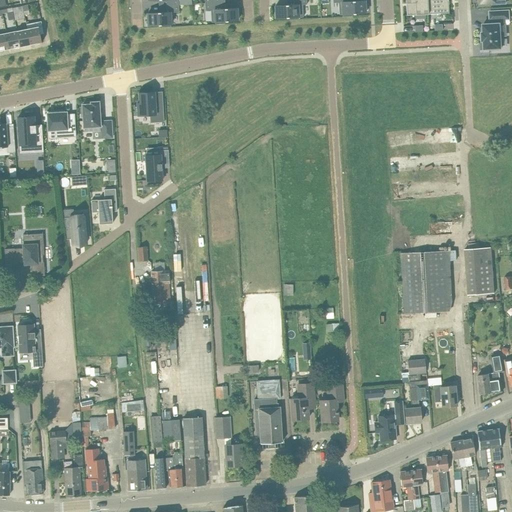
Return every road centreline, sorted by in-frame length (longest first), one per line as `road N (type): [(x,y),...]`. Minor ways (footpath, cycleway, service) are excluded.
road 1 (tertiary): [(76,507),(321,481),(511,405)]
road 2 (unclassified): [(330,46),(350,385)]
road 3 (unclassified): [(118,80),(266,49),(330,46)]
road 4 (residential): [(462,0),(469,132),(492,140),(511,126)]
road 5 (residential): [(128,219),(118,80)]
road 6 (residential): [(0,102),(118,80)]
